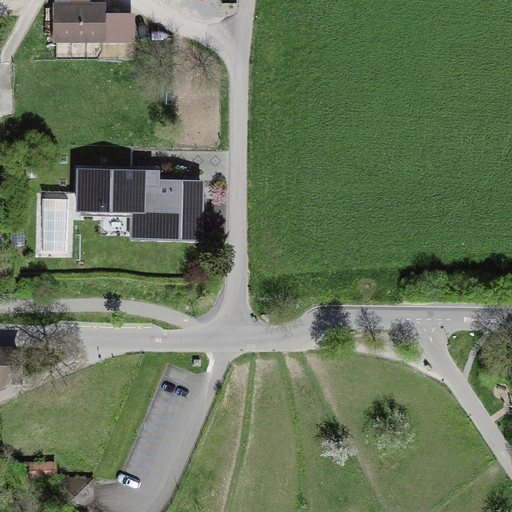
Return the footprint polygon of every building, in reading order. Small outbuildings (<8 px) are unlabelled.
[(102,6),(89,6),(89,0),(54,0),(55,6),(56,39),(102,39),(102,6)] [(201,182),(156,181),(155,172),(80,171),(79,209),(138,210),(138,227),(169,228),(169,238),(200,238),(201,182)] [(0,386),(1,386),(1,380),(18,381),(18,351),(0,350),(0,386)] [(30,461),(29,475),(54,476),(54,461),(30,461)] [(60,480),(59,511),(74,511),(89,511),(90,481),(60,480)]
